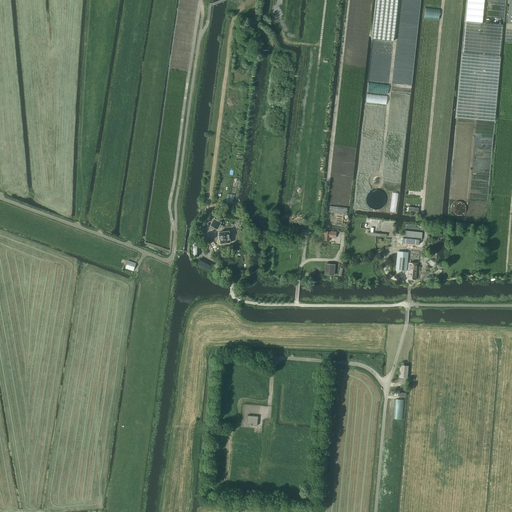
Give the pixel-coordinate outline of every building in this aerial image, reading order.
[(375,0),(372,39),(393,41),(397,0),(375,0)] [(424,19),(438,21),(440,9),(425,7),(424,19)] [(462,53),(456,117),(495,121),(500,57),(499,57),(502,25),(466,22),(463,53),(462,53)] [(386,200),(386,198),(385,196),(384,194),(383,193),(381,191),(379,190),(377,190),(376,190),(374,190),(372,190),(370,191),(369,192),(368,194),(366,196),(366,198),(366,199),(366,202),(366,203),(367,205),(368,207),(370,208),(371,209),(373,209),(375,210),(377,210),(379,209),(381,208),(383,207),(384,205),(385,203),(386,202),(386,200)] [(466,209),(466,207),(466,206),(465,204),(464,203),(463,202),(461,201),(460,201),(459,201),(457,201),(456,201),(454,202),(453,203),(452,204),(451,206),(451,207),(451,208),(451,210),(451,212),(452,213),(453,214),(454,215),(455,216),(457,216),(458,216),(460,216),(461,216),(463,215),(464,214),(465,213),(466,212),(466,210),(466,209)] [(329,212),(347,215),(347,214),(348,208),(330,206),(329,212)] [(210,225),(210,226),(211,226),(212,227),(213,227),(215,228),(217,229),(217,230),(217,229),(218,227),(221,228),(222,226),(220,224),(221,222),(215,218),(214,218),(214,219),(210,226),(210,225)] [(324,240),(334,241),(335,232),(330,231),(331,228),(323,227),(322,230),(325,231),(324,240)] [(402,243),(418,245),(419,239),(422,240),(422,232),(405,230),(404,238),(402,238),(402,243)] [(226,231),(223,232),(222,232),(219,232),(219,233),(219,236),(219,237),(220,237),(220,239),(220,243),(221,243),(230,242),(232,242),(232,241),(231,231),(229,231),(228,231),(226,231)] [(396,270),(406,271),(408,252),(398,251),(396,270)] [(200,258),(197,264),(205,268),(208,270),(211,264),(208,262),(200,258)] [(125,268),(133,271),(136,264),(128,261),(126,266),(125,268)] [(408,278),(416,279),(417,263),(409,262),(408,271),(408,275),(408,278)] [(324,275),(334,276),(335,264),(325,263),(324,275)] [(399,377),(407,377),(408,365),(400,365),(399,377)] [(246,424),(257,425),(258,416),(247,415),(246,424)]
